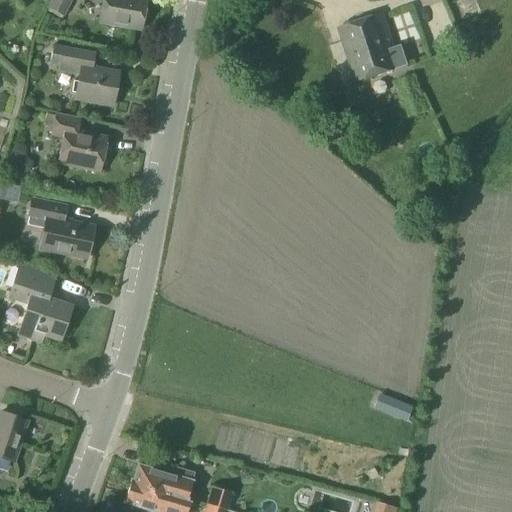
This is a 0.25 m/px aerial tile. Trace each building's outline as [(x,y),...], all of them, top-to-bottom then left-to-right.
[(50,0),(46,9),(63,18),(71,0),(50,0)] [(102,0),(98,23),(140,31),(145,0),(102,0)] [(338,29),(355,83),(407,66),(400,47),(393,49),(381,15),(338,29)] [(73,100),(110,107),(117,73),(90,68),(92,54),(61,48),(56,72),(78,76),(73,100)] [(395,100),(417,95),(411,71),(390,76),(395,100)] [(43,128),(50,129),(49,134),(62,137),(56,163),(97,172),(104,140),(75,133),(78,120),(54,115),(53,117),(45,116),(43,128)] [(116,134),(114,144),(135,148),(137,138),(116,134)] [(40,252),(82,260),(88,228),(61,222),(64,209),(29,202),(24,227),(45,231),(40,252)] [(8,298),(27,304),(16,336),(38,343),(41,334),(59,340),(69,309),(36,298),(41,286),(15,277),(8,298)] [(380,395),(374,408),(393,415),(398,402),(380,395)] [(0,458),(12,463),(25,422),(0,413),(0,458)] [(149,494),(184,503),(193,474),(175,468),(174,473),(138,463),(132,482),(129,481),(129,483),(150,489),(149,494)] [(184,511),(187,504),(184,503),(149,494),(150,489),(129,483),(123,503),(153,511),(184,511)] [(204,508),(218,511),(226,511),(232,494),(210,487),(204,508)] [(378,502),(375,511),(391,511),(393,506),(378,502)]
